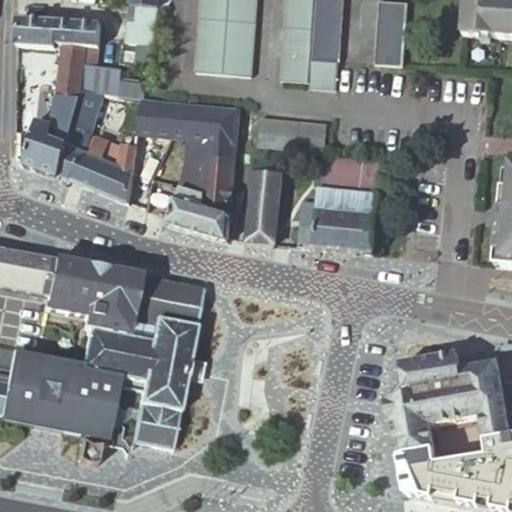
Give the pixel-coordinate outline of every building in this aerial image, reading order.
[(158,11),(158,0),(128,0),(128,8),(134,9),(138,9),(158,11)] [(255,26),(256,0),(200,0),(195,76),(246,79),(251,80),(255,26)] [(315,0),(285,0),(284,27),(282,45),(280,86),(308,88),(308,93),(335,95),(337,67),(311,65),(311,64),(312,49),(313,28),(315,0)] [(315,0),(313,28),(312,49),(311,64),(339,66),(343,0),(315,0)] [(463,0),(461,41),(511,44),(511,1),(498,1),(498,0),(463,0)] [(406,7),(377,5),(372,68),(401,70),(406,7)] [(157,18),(158,11),(138,9),(134,9),(134,10),(128,10),(128,17),(134,17),(134,25),(142,26),(155,28),(156,20),(157,18)] [(56,24),(18,22),(18,50),(54,53),(55,48),(56,24)] [(77,25),(56,24),(55,48),(64,49),(76,50),(77,25)] [(152,49),(155,28),(142,26),(134,25),(126,24),(124,46),(152,49)] [(101,27),(77,25),(76,50),(87,51),(84,76),(95,78),(96,74),(96,69),(101,27)] [(38,125),(23,169),(58,182),(81,96),(84,76),(87,51),(76,50),(64,49),(55,117),(53,129),(41,125),(38,125)] [(108,71),(108,76),(96,74),(95,78),(84,76),(81,96),(102,98),(144,103),(146,90),(146,87),(121,84),(122,73),(108,71)] [(86,159),(102,98),(81,96),(58,182),(70,186),(71,184),(82,158),(86,159)] [(82,158),(71,184),(129,207),(134,176),(139,137),(144,103),(102,98),(86,159),(82,158)] [(240,113),(144,103),(139,137),(188,142),(209,145),(207,171),(190,170),(189,180),(194,183),(193,192),(180,188),(176,202),(174,201),(168,222),(167,228),(228,245),(240,113)] [(42,116),(41,125),(53,129),(55,117),(42,116)] [(325,127),(258,122),(256,150),(323,155),(325,127)] [(209,145),(188,142),(186,165),(180,188),(193,192),(194,183),(189,180),(190,170),(207,171),(209,145)] [(262,153),(253,152),(249,192),(279,194),(281,177),(274,176),(275,162),(262,161),(262,153)] [(323,192),(379,197),(381,166),(326,161),(323,192)] [(511,162),(511,175),(509,193),(502,192),(497,256),(504,256),(503,271),(511,272),(511,162)] [(245,247),(275,249),(279,194),(249,192),(245,247)] [(300,252),(374,259),(379,197),(323,192),(319,192),(315,229),(302,228),(300,252)] [(154,284),(149,283),(0,254),(0,290),(48,300),(134,316),(148,319),(154,284)] [(164,286),(154,284),(148,319),(134,316),(134,321),(157,325),(164,286)] [(77,468),(96,471),(99,452),(98,452),(99,449),(106,442),(121,445),(123,433),(121,431),(130,423),(137,424),(132,447),(169,454),(173,454),(187,384),(191,363),(194,348),(204,294),(164,286),(157,325),(153,345),(92,335),(85,375),(89,377),(84,403),(11,389),(11,384),(7,384),(0,382),(0,422),(91,439),(89,451),(80,449),(77,468)] [(48,300),(0,290),(0,297),(47,306),(48,300)] [(134,321),(134,316),(48,300),(47,306),(46,315),(88,323),(86,333),(92,335),(153,345),(157,325),(134,321)] [(13,354),(0,351),(0,375),(9,377),(12,362),(13,354)] [(395,399),(389,400),(399,457),(435,451),(456,448),(464,446),(488,443),(511,438),(511,430),(498,351),(474,357),(476,364),(477,370),(464,373),(462,365),(460,355),(402,364),(405,381),(401,383),(394,395),(395,399)] [(9,377),(7,384),(11,384),(11,389),(84,403),(89,377),(85,375),(12,362),(9,377)] [(202,365),(191,363),(187,384),(198,386),(202,365)] [(476,364),(462,365),(464,373),(477,370),(476,364)] [(9,377),(0,375),(0,382),(7,384),(9,377)] [(435,451),(399,457),(408,496),(495,511),(511,511),(511,438),(488,443),(489,458),(438,466),(435,451)]
